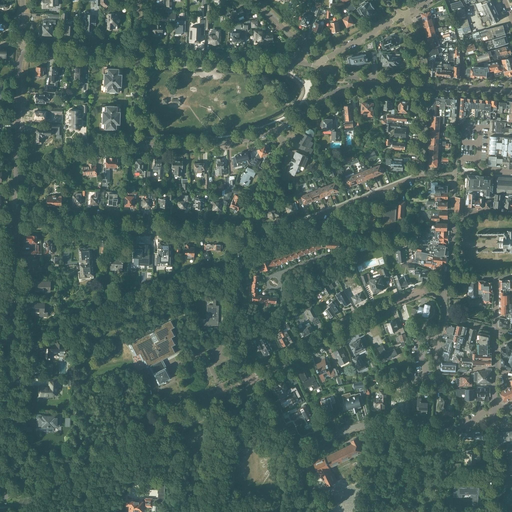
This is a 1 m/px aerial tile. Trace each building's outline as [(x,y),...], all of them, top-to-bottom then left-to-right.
[(174,0),(166,0),(167,1),(165,1),(165,5),(167,5),(166,12),(168,12),(169,12),(171,12),(171,6),(172,6),(172,2),(174,2),(174,0)] [(477,10),(478,13),(493,6),(491,1),(490,1),(490,0),(474,5),(472,5),(468,6),(470,11),(473,10),(474,10),(474,11),(477,10)] [(365,2),(361,5),(363,7),(360,9),(364,16),(367,14),(368,15),(369,16),(372,13),(372,12),(371,11),(375,9),(373,7),(370,3),(367,5),(365,2)] [(461,2),(450,5),(452,10),(464,7),(461,2)] [(356,9),(353,4),(346,8),(350,12),(356,9)] [(478,13),(480,18),(495,11),(493,6),(478,13)] [(226,16),(232,14),(231,12),(234,11),(232,8),(224,12),(226,16)] [(232,14),(234,20),(235,22),(237,22),(238,22),(239,20),(238,19),(244,16),(243,13),(244,13),(242,9),(241,9),(241,8),(234,11),(231,12),(232,14)] [(457,11),(462,28),(458,29),(458,26),(456,26),(459,36),(471,32),(464,8),(457,11)] [(480,18),(482,23),(498,16),(495,11),(480,18)] [(117,28),(117,23),(118,23),(119,22),(120,21),(120,20),(120,19),(120,18),(119,18),(119,17),(118,17),(118,14),(109,14),(108,13),(108,12),(107,12),(106,12),(105,12),(105,13),(105,16),(106,17),(108,17),(107,29),(108,30),(109,31),(110,31),(111,30),(112,29),(112,27),(117,28)] [(151,27),(151,31),(152,31),(152,33),(152,34),(154,35),(156,35),(157,34),(157,33),(162,33),(162,29),(165,29),(165,22),(168,22),(168,19),(168,18),(168,12),(166,12),(163,12),(162,20),(159,20),(159,23),(155,23),(155,25),(153,25),(153,27),(151,27)] [(421,14),(423,21),(432,19),(441,17),(440,13),(431,15),(430,12),(421,14)] [(85,31),(86,31),(86,32),(87,34),(88,34),(89,34),(91,34),(91,33),(91,31),(92,31),(93,26),(95,27),(96,19),(93,19),(93,15),(85,14),(85,19),(83,19),(83,26),(85,26),(85,31)] [(309,16),(308,16),(304,15),(301,24),(302,24),(302,25),(304,26),(304,25),(308,26),(309,23),(310,21),(309,21),(310,18),(309,17),(309,16)] [(350,16),(343,19),(347,28),(348,27),(349,27),(350,26),(351,26),(354,24),(353,22),(355,21),(357,20),(355,17),(352,19),(350,16)] [(498,16),(482,23),(485,27),(489,26),(500,21),(498,16)] [(424,28),(425,28),(434,26),(432,19),(423,21),(424,28)] [(55,27),(55,20),(43,20),(43,35),(47,35),(47,36),(51,36),(52,27),(55,27)] [(176,34),(181,34),(182,34),(182,31),(185,31),(185,21),(175,20),(175,29),(176,29),(176,34)] [(190,28),(190,43),(200,43),(200,35),(204,35),(204,20),(199,20),(199,28),(190,28)] [(250,30),(250,21),(250,20),(243,22),(243,26),(242,26),(241,30),(250,30)] [(65,22),(64,35),(74,35),(75,26),(75,21),(65,21),(65,22)] [(320,24),(316,23),(313,31),(321,33),(322,33),(322,32),(323,32),(323,31),(323,30),(323,29),(322,29),(323,25),(324,23),(324,22),(323,22),(322,22),(321,22),(320,24)] [(331,25),(330,25),(331,30),(332,30),(333,33),(340,31),(339,27),(341,26),(340,23),(339,24),(338,22),(330,23),(331,25)] [(502,25),(477,33),(476,33),(471,34),(473,39),(479,37),(480,41),(488,39),(488,40),(490,39),(494,38),(493,36),(496,35),(497,37),(506,34),(504,28),(503,28),(502,25)] [(425,28),(427,35),(436,32),(436,33),(439,32),(443,31),(442,27),(435,29),(434,26),(425,28)] [(230,30),(230,31),(230,41),(232,41),(232,42),(236,42),(236,43),(236,44),(237,45),(238,45),(239,44),(239,43),(242,43),(243,35),(242,35),(242,33),(236,33),(233,33),(233,28),(230,27),(229,28),(229,29),(229,30),(230,30)] [(265,42),(272,41),(272,33),(264,34),(264,30),(254,31),(254,44),(265,44),(265,42)] [(215,35),(209,35),(208,43),(212,44),(216,45),(216,44),(220,44),(221,31),(215,31),(215,35)] [(437,39),(438,40),(441,39),(439,32),(436,33),(436,32),(427,35),(426,35),(428,42),(429,42),(437,39)] [(506,35),(486,42),(488,50),(495,47),(496,48),(509,43),(506,35)] [(382,43),(384,49),(387,47),(388,49),(398,45),(394,36),(384,40),(385,42),(382,43)] [(445,42),(452,43),(452,40),(451,36),(441,39),(438,40),(437,39),(429,42),(430,49),(439,46),(439,47),(440,46),(440,47),(444,47),(444,46),(445,46),(445,42)] [(448,53),(455,54),(455,46),(456,43),(452,43),(445,42),(445,46),(444,46),(444,47),(440,47),(440,46),(439,47),(439,46),(430,49),(425,50),(427,57),(436,54),(442,53),(443,53),(448,53)] [(466,46),(469,54),(474,53),(473,51),(476,50),(474,44),(466,46)] [(481,64),(493,61),(502,59),(502,60),(511,57),(511,56),(511,55),(511,45),(479,54),(476,55),(477,57),(479,64),(481,64)] [(384,55),(385,52),(376,51),(377,57),(380,57),(380,60),(382,60),(381,61),(383,61),(383,66),(392,67),(392,65),(399,66),(399,55),(394,54),(394,55),(388,55),(384,55)] [(366,54),(348,58),(350,67),(368,63),(366,54)] [(430,76),(435,76),(436,63),(436,61),(436,54),(427,57),(428,62),(430,76)] [(489,66),(490,71),(494,71),(495,77),(504,75),(507,74),(508,77),(511,76),(511,57),(502,60),(502,59),(493,61),(493,63),(488,64),(489,66)] [(46,68),(41,67),(40,66),(38,66),(37,67),(36,67),(36,76),(44,76),(44,73),(43,73),(43,72),(45,72),(46,68)] [(491,75),(490,71),(489,66),(485,67),(485,69),(475,68),(475,69),(471,69),(470,77),(487,78),(487,75),(491,75)] [(52,68),(52,81),(56,81),(56,76),(59,77),(59,76),(61,76),(61,73),(63,71),(63,69),(61,68),(59,68),(59,67),(56,67),(56,68),(52,68)] [(75,68),(74,79),(76,79),(76,81),(80,81),(79,86),(83,87),(83,90),(83,92),(86,92),(86,90),(88,90),(88,88),(88,83),(87,83),(83,83),(84,81),(82,81),(82,79),(84,80),(84,68),(83,68),(83,67),(77,67),(76,68),(75,68)] [(105,91),(106,91),(109,92),(115,92),(119,92),(120,87),(121,87),(121,83),(122,83),(122,79),(121,78),(122,75),(120,75),(120,71),(120,69),(116,69),(110,68),(110,69),(106,69),(106,74),(104,74),(103,84),(103,86),(105,86),(105,91)] [(35,103),(46,103),(46,101),(49,101),(49,94),(35,93),(35,96),(34,96),(34,97),(35,98),(36,98),(35,103)] [(392,110),(392,103),(390,103),(390,101),(385,101),(385,105),(383,105),(383,110),(392,110)] [(399,113),(408,113),(409,102),(400,101),(399,113)] [(373,104),(368,103),(362,103),(362,114),(362,117),(369,117),(373,117),(373,104)] [(102,114),(102,123),(104,124),(103,129),(108,129),(108,130),(113,130),(113,129),(118,129),(118,124),(120,124),(120,120),(120,116),(120,112),(119,112),(119,107),(114,107),(114,106),(109,106),(104,106),(104,112),(102,111),(102,114)] [(344,115),(345,123),(353,123),(352,114),(351,106),(344,106),(344,107),(344,108),(344,109),(345,110),(345,112),(345,115),(344,115)] [(437,106),(437,116),(441,116),(448,117),(449,107),(445,106),(445,109),(440,109),(440,106),(437,106)] [(75,127),(81,128),(81,111),(69,110),(69,126),(69,128),(75,128),(75,127)] [(35,119),(48,119),(48,113),(46,112),(35,111),(35,119)] [(322,131),(332,131),(331,141),(339,141),(341,141),(341,134),(341,132),(337,131),(334,131),(335,120),(332,120),(332,119),(328,119),(328,120),(323,119),(322,131)] [(511,121),(496,120),(490,120),(489,132),(489,133),(511,134),(511,121)] [(357,127),(357,122),(355,122),(353,123),(345,123),(345,129),(346,131),(354,131),(353,128),(357,127)] [(52,125),(52,129),(53,129),(57,129),(57,130),(57,132),(57,135),(61,135),(61,125),(52,125)] [(398,129),(397,129),(395,129),(395,136),(398,137),(399,138),(401,138),(402,137),(403,135),(406,135),(407,129),(401,129),(398,128),(398,129)] [(52,131),(52,130),(37,130),(36,144),(41,144),(41,142),(42,142),(42,138),(44,136),(51,136),(51,135),(53,135),(53,131),(52,131)] [(303,149),(311,154),(313,149),(310,148),(313,143),(311,141),(314,135),(314,133),(313,131),(311,130),(308,130),(306,131),(305,132),(306,132),(305,134),(303,133),(298,142),(305,147),(303,149)] [(489,146),(489,154),(511,155),(511,137),(490,136),(489,146)] [(430,137),(430,138),(430,145),(439,145),(441,145),(446,146),(446,144),(446,142),(442,142),(442,138),(440,138),(430,137)] [(392,149),(392,150),(396,150),(401,150),(401,149),(405,149),(405,148),(405,146),(405,143),(393,142),(392,149)] [(252,165),(251,165),(256,168),(260,161),(259,160),(260,157),(266,155),(268,154),(267,151),(264,146),(257,150),(258,153),(255,159),(254,158),(252,162),(253,163),(252,165)] [(366,155),(368,160),(377,156),(375,151),(366,155)] [(296,152),(287,173),(295,176),(299,165),(305,168),(309,158),(296,152)] [(239,155),(235,156),(235,157),(232,158),(234,165),(241,163),(241,165),(245,165),(245,167),(244,168),(252,161),(251,156),(251,157),(248,158),(247,153),(243,154),(242,153),(239,154),(239,155)] [(489,155),(488,165),(511,166),(511,155),(489,154),(489,155)] [(105,168),(105,172),(105,179),(102,179),(102,186),(108,186),(108,183),(109,183),(109,168),(117,168),(117,166),(118,166),(119,161),(117,161),(117,159),(113,159),(110,158),(110,159),(106,159),(106,168),(105,168)] [(135,172),(143,172),(143,168),(144,168),(144,164),(143,164),(144,161),(140,160),(140,159),(138,158),(137,159),(136,160),(135,172)] [(395,161),(391,161),(392,159),(387,158),(386,158),(386,163),(387,163),(388,163),(391,163),(391,166),(394,166),(394,170),(403,170),(403,164),(402,164),(402,162),(402,159),(395,159),(395,161)] [(158,171),(158,176),(157,179),(163,180),(164,165),(161,165),(161,160),(154,159),(154,166),(153,166),(153,170),(158,171)] [(216,169),(219,169),(219,175),(227,175),(226,168),(223,168),(223,159),(216,159),(216,169)] [(438,160),(429,159),(429,167),(438,167),(438,160)] [(174,175),(181,176),(181,169),(182,169),(182,161),(172,161),(171,168),(175,168),(174,175)] [(83,177),(97,176),(96,166),(93,167),(93,163),(88,164),(89,167),(82,167),(83,177)] [(194,163),(194,170),(194,172),(204,172),(204,163),(194,163)] [(361,167),(362,169),(363,172),(366,180),(374,177),(371,168),(366,170),(364,164),(360,165),(361,167)] [(380,165),(371,168),(374,177),(382,174),(383,174),(383,172),(380,165)] [(246,167),(239,182),(248,186),(250,180),(248,179),(250,176),(253,177),(256,171),(246,167)] [(360,173),(355,175),(354,175),(358,183),(366,180),(363,172),(362,169),(359,170),(359,171),(360,173)] [(354,175),(355,175),(354,173),(345,176),(349,185),(348,186),(350,187),(350,186),(358,183),(354,175)] [(467,190),(481,191),(481,192),(484,192),(483,198),(491,198),(491,196),(492,196),(492,192),(493,184),(493,177),(485,177),(485,176),(476,176),(468,175),(468,178),(467,188),(467,190)] [(504,193),(511,193),(511,178),(495,177),(494,192),(504,193)] [(335,182),(326,186),(330,194),(337,191),(338,192),(339,190),(338,190),(335,182)] [(435,193),(435,194),(441,194),(441,192),(448,192),(448,186),(437,186),(438,182),(432,182),(431,193),(435,193)] [(326,186),(318,189),(321,198),(330,194),(326,186)] [(317,187),(309,190),(310,193),(309,193),(313,201),(321,198),(317,187)] [(313,201),(309,193),(310,193),(309,190),(303,192),(305,195),(301,196),(301,197),(298,198),(301,203),(304,202),(304,203),(304,204),(305,205),(306,204),(313,201)] [(483,208),(483,198),(484,192),(481,192),(481,191),(467,190),(466,205),(469,205),(468,207),(483,208)] [(94,196),(91,196),(91,205),(100,205),(100,199),(98,199),(99,197),(101,197),(101,191),(95,191),(94,196)] [(108,205),(117,205),(117,201),(118,201),(118,198),(117,198),(117,196),(121,196),(121,192),(117,192),(117,194),(112,194),(108,194),(108,205)] [(81,205),(81,194),(81,193),(76,193),(76,194),(73,194),(72,204),(81,205)] [(127,193),(127,197),(126,197),(126,206),(133,206),(133,201),(136,201),(136,197),(137,193),(127,193)] [(442,199),(448,199),(448,194),(441,194),(435,194),(435,193),(431,193),(430,193),(430,196),(435,196),(435,202),(436,202),(438,202),(442,202),(442,199)] [(158,203),(161,203),(161,206),(162,208),(170,208),(170,203),(168,203),(168,200),(173,200),(174,194),(168,194),(168,198),(163,198),(163,199),(159,199),(158,203)] [(495,194),(495,200),(494,209),(498,209),(498,208),(502,208),(503,195),(497,195),(495,194)] [(52,195),(52,197),(47,197),(47,206),(61,207),(61,196),(52,195)] [(178,200),(178,208),(186,209),(186,201),(190,202),(190,200),(191,201),(191,198),(191,196),(190,196),(183,195),(183,200),(178,200)] [(229,207),(238,211),(241,202),(239,201),(240,198),(235,195),(229,207)] [(463,198),(455,197),(454,213),(458,213),(458,214),(460,214),(460,213),(463,213),(463,198)] [(193,203),(196,203),(196,208),(197,209),(202,209),(203,208),(204,199),(199,199),(199,198),(193,198),(193,203)] [(210,206),(213,206),(213,210),(221,210),(221,201),(221,200),(218,200),(218,201),(213,201),(210,201),(210,206)] [(294,203),(286,206),(289,215),(297,212),(296,210),(297,210),(298,209),(295,202),(294,203),(293,203),(294,203)] [(383,230),(395,231),(397,207),(384,206),(383,230)] [(278,209),(277,210),(270,207),(266,216),(274,219),(276,214),(278,215),(280,211),(278,209)] [(448,219),(448,212),(440,212),(440,211),(432,211),(432,216),(431,216),(431,221),(436,221),(440,221),(440,219),(443,219),(448,219)] [(372,234),(372,236),(376,236),(376,234),(379,235),(379,228),(369,228),(369,234),(372,234)] [(504,233),(504,235),(497,235),(498,244),(498,252),(509,252),(509,253),(511,252),(511,230),(508,231),(508,233),(504,233)] [(430,231),(430,233),(430,234),(437,234),(437,235),(437,238),(439,238),(439,241),(447,241),(448,241),(448,231),(441,231),(437,231),(430,231)] [(439,244),(447,245),(447,241),(439,241),(439,238),(437,238),(437,240),(433,239),(431,239),(428,239),(422,239),(423,235),(419,235),(418,242),(422,242),(428,243),(431,243),(439,244)] [(45,253),(54,254),(54,243),(50,243),(50,242),(49,242),(47,241),(46,242),(46,243),(44,243),(43,244),(43,246),(44,247),(46,247),(45,253)] [(360,252),(372,248),(370,241),(360,244),(359,246),(360,252)] [(320,242),(314,244),(317,250),(323,248),(320,242)] [(448,245),(447,245),(439,244),(431,243),(428,243),(422,242),(418,242),(418,245),(421,245),(421,247),(429,248),(432,249),(435,249),(447,251),(448,245)] [(132,258),(132,268),(140,269),(140,265),(144,266),(148,266),(148,268),(152,268),(153,255),(149,255),(143,255),(142,255),(142,252),(143,252),(145,252),(145,246),(144,246),(144,243),(139,243),(139,244),(136,244),(136,249),(133,249),(132,258)] [(166,243),(163,243),(159,243),(157,243),(157,248),(157,255),(154,255),(154,266),(157,266),(166,266),(166,269),(172,269),(172,248),(170,248),(170,243),(166,243)] [(186,259),(194,260),(195,248),(189,248),(190,245),(186,245),(186,248),(185,248),(185,257),(186,257),(186,259)] [(86,247),(86,248),(78,249),(80,262),(83,261),(83,263),(79,264),(80,272),(78,272),(78,279),(93,278),(93,276),(91,248),(90,247),(89,246),(88,246),(87,246),(86,247)] [(446,256),(447,251),(435,249),(432,249),(429,248),(429,253),(432,254),(434,254),(434,255),(446,257),(446,256)] [(447,258),(433,256),(433,255),(421,252),(416,251),(415,259),(416,259),(415,262),(424,266),(431,267),(431,268),(435,270),(439,270),(439,271),(444,272),(445,264),(446,264),(447,258)] [(110,270),(121,271),(122,256),(111,255),(110,270)] [(28,270),(39,271),(39,259),(28,259),(28,270)] [(269,260),(264,262),(267,271),(273,268),(272,268),(273,267),(271,261),(270,262),(269,260)] [(267,271),(264,262),(258,264),(259,266),(258,267),(260,273),(264,271),(264,272),(267,271)] [(429,272),(428,272),(428,270),(423,270),(423,272),(421,272),(421,270),(418,270),(417,269),(417,266),(415,265),(408,265),(408,267),(408,270),(414,270),(415,270),(414,276),(418,276),(418,280),(429,280),(429,279),(430,273),(429,273),(429,272)] [(365,275),(361,276),(362,279),(362,280),(362,279),(364,285),(364,286),(365,286),(365,285),(368,285),(368,284),(369,283),(372,291),(372,290),(371,290),(371,288),(372,288),(374,292),(373,292),(373,293),(376,292),(377,292),(377,293),(382,291),(382,290),(384,289),(382,290),(382,289),(381,285),(382,285),(383,285),(383,284),(384,283),(382,278),(384,278),(385,278),(388,277),(388,276),(388,277),(385,269),(386,269),(386,268),(381,270),(382,270),(379,271),(381,277),(378,278),(378,277),(378,278),(376,278),(375,278),(375,279),(372,280),(372,279),(372,280),(370,280),(368,274),(365,275)] [(397,275),(394,276),(395,280),(396,279),(397,280),(396,280),(400,289),(408,286),(406,281),(404,276),(400,278),(401,279),(398,280),(397,275)] [(500,292),(500,305),(511,305),(511,303),(511,295),(510,295),(510,290),(506,290),(506,280),(500,280),(500,289),(500,292)] [(479,281),(479,294),(478,294),(478,281),(469,281),(470,286),(468,286),(469,292),(468,293),(468,296),(469,298),(470,298),(470,300),(468,300),(468,306),(473,307),(476,307),(482,307),(486,306),(488,306),(488,303),(492,303),(492,294),(493,294),(493,282),(486,282),(486,281),(479,281)] [(35,291),(50,292),(51,282),(36,282),(35,291)] [(332,293),(328,286),(323,289),(327,296),(332,293)] [(350,294),(351,297),(355,305),(365,299),(361,292),(360,289),(350,294)] [(345,306),(346,306),(346,305),(351,302),(345,292),(344,291),(336,295),(339,301),(341,300),(345,306)] [(204,325),(206,325),(218,325),(218,306),(216,306),(216,297),(207,297),(207,300),(213,301),(213,306),(207,305),(206,320),(204,320),(204,325)] [(338,307),(334,301),(324,308),(325,310),(328,314),(326,315),(329,319),(339,312),(337,308),(338,307)] [(26,312),(39,312),(39,317),(47,317),(47,312),(44,312),(44,304),(26,303),(26,312)] [(410,318),(421,320),(422,314),(423,315),(427,316),(428,315),(428,316),(429,311),(430,305),(426,304),(425,308),(419,307),(419,310),(413,308),(410,318)] [(511,305),(500,305),(500,314),(511,314),(511,305)] [(317,318),(315,313),(311,307),(306,310),(309,316),(312,321),(317,318)] [(500,326),(509,328),(511,328),(511,315),(508,315),(506,320),(500,319),(500,326)] [(173,355),(176,353),(173,346),(176,344),(176,343),(175,344),(172,337),(175,335),(176,335),(175,335),(172,330),(172,329),(175,327),(175,326),(174,326),(174,327),(171,320),(174,319),(174,318),(152,329),(141,335),(142,335),(143,337),(127,345),(127,346),(129,345),(131,349),(130,349),(131,350),(131,349),(135,356),(139,354),(142,361),(144,361),(147,367),(146,367),(147,368),(149,367),(158,385),(162,383),(167,381),(167,380),(171,378),(171,377),(164,363),(163,361),(163,360),(173,355)] [(288,328),(283,330),(284,332),(286,336),(290,343),(295,341),(294,339),(295,339),(294,338),(295,338),(294,336),(291,330),(293,329),(289,322),(288,320),(288,319),(284,321),(286,324),(288,328)] [(388,332),(390,332),(390,333),(399,330),(396,323),(395,323),(394,321),(387,324),(388,325),(387,325),(387,327),(386,328),(387,332),(388,332)] [(306,326),(300,329),(302,333),(300,334),(302,338),(303,337),(304,337),(314,331),(311,326),(310,324),(306,326)] [(452,345),(453,341),(455,335),(454,335),(456,327),(448,324),(447,325),(444,336),(447,336),(447,337),(448,334),(450,335),(449,338),(448,338),(447,343),(452,345)] [(453,341),(457,342),(457,341),(458,337),(459,337),(460,337),(463,327),(457,325),(455,335),(453,341)] [(458,337),(457,341),(457,342),(454,356),(463,357),(464,353),(459,351),(459,350),(460,350),(462,343),(464,343),(468,328),(463,327),(460,337),(459,337),(458,337)] [(469,351),(470,354),(470,359),(463,358),(462,364),(471,364),(472,360),(473,360),(473,354),(473,350),(472,349),(476,330),(470,328),(465,350),(469,351)] [(283,338),(278,340),(281,348),(283,347),(289,344),(285,337),(286,336),(284,332),(283,330),(280,332),(283,338)] [(257,352),(261,350),(264,357),(274,352),(270,346),(272,345),(269,340),(267,341),(265,337),(256,342),(256,343),(253,344),(257,352)] [(350,344),(355,354),(356,355),(360,353),(359,353),(362,352),(366,350),(365,348),(365,347),(367,346),(365,342),(362,343),(361,339),(350,344)] [(39,350),(39,351),(43,351),(43,358),(45,358),(45,360),(49,360),(49,359),(51,359),(52,353),(65,354),(65,351),(67,351),(67,347),(66,347),(66,345),(63,345),(63,343),(61,343),(61,342),(57,342),(57,343),(55,343),(55,344),(40,343),(39,346),(38,346),(38,350),(39,350)] [(450,355),(452,345),(447,343),(445,343),(443,352),(444,352),(442,360),(448,360),(449,358),(450,355)] [(506,348),(501,348),(501,356),(501,357),(509,357),(510,356),(511,356),(511,352),(511,344),(507,343),(507,347),(506,348)] [(383,345),(378,348),(382,355),(378,357),(381,364),(385,362),(383,358),(385,358),(386,360),(390,358),(391,359),(396,357),(398,355),(397,354),(394,349),(389,351),(386,353),(386,351),(383,345)] [(334,353),(340,366),(349,361),(342,348),(334,353)] [(509,357),(501,357),(501,367),(511,371),(511,352),(511,356),(510,356),(509,357)] [(364,365),(363,366),(358,356),(352,359),(355,365),(359,372),(366,368),(364,365)] [(463,357),(454,356),(452,363),(459,363),(459,364),(441,363),(441,364),(440,366),(440,367),(440,369),(441,371),(445,372),(456,372),(456,367),(458,367),(458,368),(459,368),(459,367),(473,368),(473,365),(491,365),(491,360),(473,360),(472,360),(471,364),(462,364),(463,358),(463,357)] [(322,362),(317,365),(318,369),(317,369),(321,381),(322,381),(322,382),(325,380),(324,376),(328,374),(331,377),(334,376),(336,376),(333,369),(330,371),(328,364),(327,364),(326,361),(325,359),(321,361),(322,362)] [(477,372),(474,372),(474,373),(474,378),(474,382),(477,382),(477,384),(491,384),(491,369),(486,369),(486,371),(480,371),(480,372),(477,372)] [(314,376),(310,378),(309,377),(307,378),(304,371),(298,373),(302,382),(305,389),(313,385),(315,389),(319,387),(314,376)] [(472,386),(472,382),(470,382),(470,377),(458,377),(458,378),(456,378),(456,386),(458,386),(458,387),(463,387),(466,387),(472,386)] [(39,396),(54,397),(54,392),(57,392),(57,386),(59,386),(59,379),(54,379),(54,381),(49,381),(49,387),(39,387),(39,396)] [(505,389),(500,392),(502,398),(504,403),(509,401),(511,399),(511,380),(509,381),(511,387),(508,388),(508,387),(505,389)] [(275,388),(275,389),(280,399),(294,393),(298,400),(300,399),(302,403),(305,401),(297,385),(288,390),(284,382),(275,387),(276,387),(275,388)] [(486,396),(487,396),(487,397),(488,397),(488,396),(489,396),(490,396),(490,395),(490,394),(489,390),(490,390),(490,388),(488,388),(488,387),(476,387),(476,389),(476,401),(486,401),(486,396)] [(456,390),(456,397),(461,397),(461,395),(465,395),(465,400),(474,400),(474,389),(456,390)] [(379,399),(375,399),(375,406),(377,406),(377,410),(385,410),(385,399),(386,399),(386,392),(385,392),(382,392),(380,392),(381,398),(379,398),(379,399)] [(440,392),(437,392),(438,398),(439,398),(438,403),(441,404),(440,408),(440,410),(443,411),(442,417),(446,418),(447,416),(454,417),(455,413),(446,411),(446,409),(447,404),(448,401),(446,400),(445,400),(446,397),(440,396),(440,392)] [(355,394),(350,396),(346,397),(349,410),(352,409),(353,412),(358,411),(357,408),(361,407),(360,405),(363,404),(360,394),(355,395),(355,394)] [(401,407),(404,407),(405,397),(399,396),(398,396),(393,396),(392,407),(396,407),(396,410),(401,410),(401,407)] [(334,397),(321,401),(323,409),(327,407),(329,411),(333,410),(331,404),(336,403),(334,397)] [(421,398),(418,398),(417,410),(422,410),(421,415),(427,415),(428,403),(421,403),(421,398)] [(299,412),(290,417),(292,420),(300,416),(302,414),(303,414),(305,416),(307,421),(312,418),(313,418),(307,406),(306,407),(306,405),(298,410),(299,412)] [(38,428),(58,428),(58,427),(59,427),(60,417),(58,417),(58,416),(38,415),(38,428)] [(468,433),(468,439),(473,439),(473,440),(480,440),(480,439),(483,439),(483,437),(484,437),(484,433),(483,433),(483,431),(479,431),(473,431),(468,431),(468,433)] [(511,431),(499,433),(500,445),(511,443),(511,431)] [(337,481),(334,474),(333,474),(330,468),(365,451),(358,438),(351,442),(352,444),(320,460),(314,463),(319,473),(326,487),(337,481)] [(508,453),(505,454),(505,453),(503,453),(504,461),(506,461),(505,460),(509,460),(510,465),(507,465),(508,469),(504,469),(505,476),(509,476),(510,479),(511,478),(511,444),(507,445),(508,453)] [(478,452),(470,452),(470,454),(466,454),(466,457),(465,457),(465,461),(466,461),(466,464),(472,464),(472,461),(477,461),(480,461),(480,455),(478,455),(478,452)] [(454,482),(454,496),(461,497),(461,494),(472,494),(472,497),(477,497),(477,494),(478,494),(478,484),(464,484),(464,482),(458,482),(454,482)] [(504,499),(503,500),(503,501),(504,502),(504,503),(511,503),(511,489),(509,490),(509,494),(506,494),(506,496),(504,496),(504,499)] [(140,511),(142,511),(142,507),(152,507),(152,499),(144,498),(144,502),(142,502),(138,502),(133,502),(127,501),(126,505),(129,505),(129,511),(130,511),(134,511),(137,511),(136,511),(140,511)]
